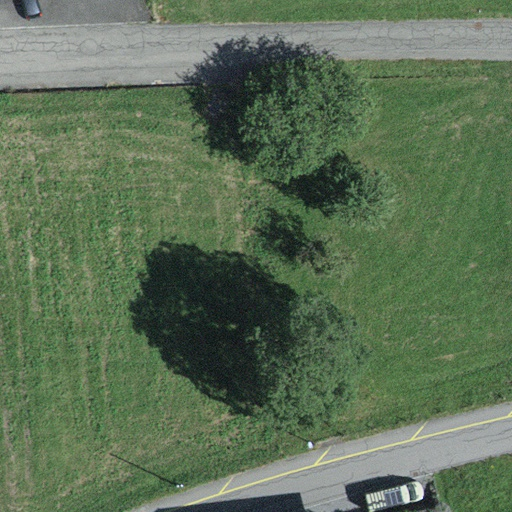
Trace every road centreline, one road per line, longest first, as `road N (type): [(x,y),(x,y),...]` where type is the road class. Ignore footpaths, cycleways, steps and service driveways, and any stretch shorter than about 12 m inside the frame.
road 1 (residential): [(511,48),(0,61)]
road 2 (residential): [(511,429),(286,486),(222,511)]
